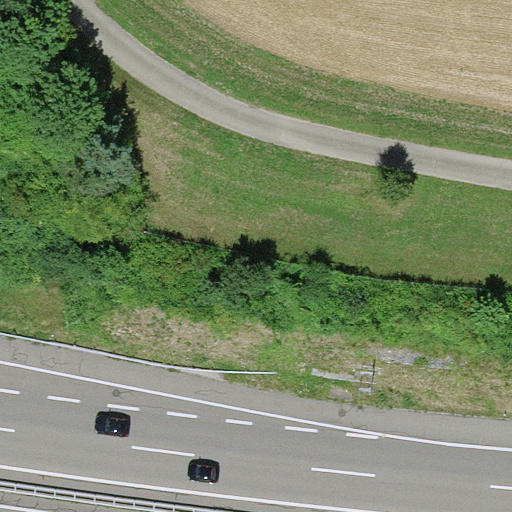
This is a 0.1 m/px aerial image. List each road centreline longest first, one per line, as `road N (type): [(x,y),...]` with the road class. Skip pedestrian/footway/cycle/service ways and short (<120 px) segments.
road 1 (motorway): [(511,486),(0,425)]
road 2 (unclassified): [(63,0),(160,82),(248,130),(511,183)]
